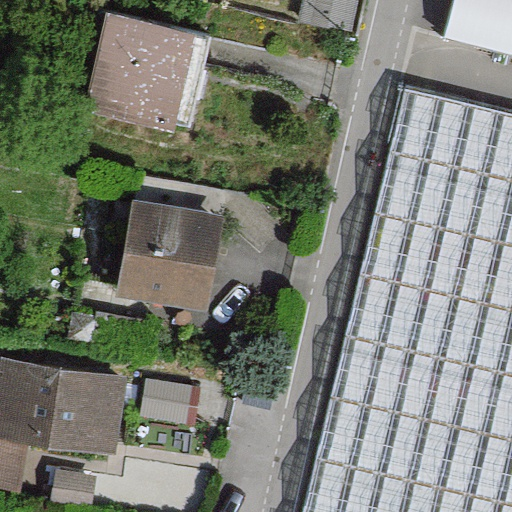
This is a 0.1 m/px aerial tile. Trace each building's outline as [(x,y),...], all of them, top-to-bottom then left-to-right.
[(301,0),(299,14),(346,25),(351,0),(301,0)] [(511,0),(457,0),(448,34),(511,50),(511,0)] [(205,27),(99,4),(79,97),(184,120),(205,27)] [(511,511),(511,117),(403,90),(300,511),(511,511)] [(211,203),(138,191),(125,275),(199,286),(211,203)] [(0,353),(0,417),(107,434),(117,372),(0,353)]
